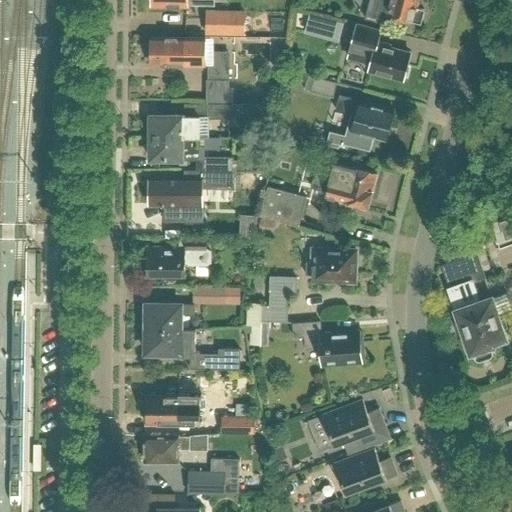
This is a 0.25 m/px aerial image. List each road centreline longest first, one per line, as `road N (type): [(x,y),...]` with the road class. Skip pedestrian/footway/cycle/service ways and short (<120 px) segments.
road 1 (unclassified): [(102,511),(107,0)]
road 2 (unclassified): [(490,0),(422,261),(416,335),(436,432)]
